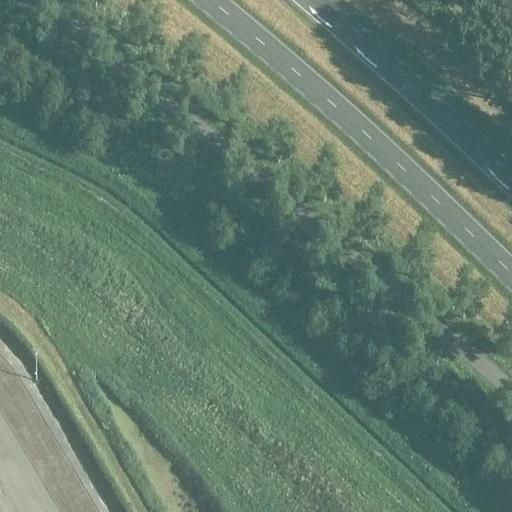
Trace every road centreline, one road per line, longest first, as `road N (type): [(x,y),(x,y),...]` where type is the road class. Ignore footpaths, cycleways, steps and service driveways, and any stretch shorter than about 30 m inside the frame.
road 1 (unclassified): [(511,392),(41,0)]
road 2 (trunk): [(212,0),(511,278)]
road 3 (trunk): [(511,183),(314,0)]
